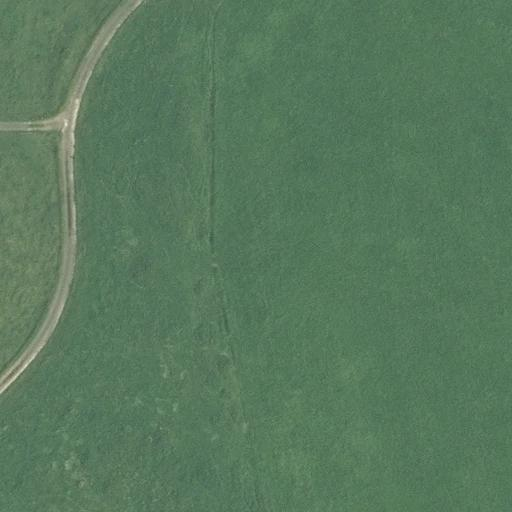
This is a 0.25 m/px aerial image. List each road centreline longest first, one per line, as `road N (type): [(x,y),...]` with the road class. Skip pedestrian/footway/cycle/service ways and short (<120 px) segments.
road 1 (unclassified): [(0,384),(43,327),(64,268),(66,117)]
road 2 (unclassified): [(66,117),(82,59),(133,0)]
